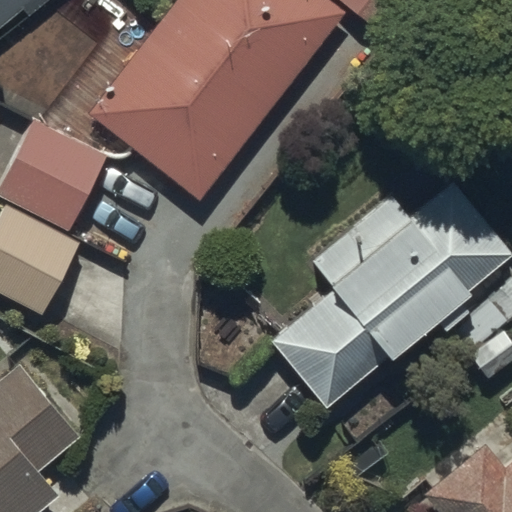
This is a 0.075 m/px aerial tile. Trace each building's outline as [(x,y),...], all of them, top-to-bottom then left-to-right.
[(0,0),(0,34),(22,17),(28,24),(57,0),(0,0)] [(343,16),(323,0),(180,0),(87,121),(196,206),(343,16)] [(332,0),(386,41),(417,0),(332,0)] [(511,0),(490,0),(511,27),(511,0)] [(103,163),(29,128),(0,187),(0,201),(69,234),(103,163)] [(330,294),(266,347),(324,417),(379,372),(384,377),(434,336),(442,345),(449,340),(464,327),(459,321),(470,312),(460,301),(509,261),(450,190),(405,227),(386,204),(308,268),(330,294)] [(7,210),(0,222),(0,302),(36,322),(76,248),(7,210)] [(488,307),(464,327),(449,340),(487,386),(511,364),(511,348),(500,333),(511,323),(511,284),(511,283),(486,305),(488,307)] [(0,511),(46,511),(59,502),(37,476),(77,442),(19,373),(0,389),(0,511)] [(420,500),(429,511),(511,511),(511,471),(504,478),(482,450),(420,500)]
